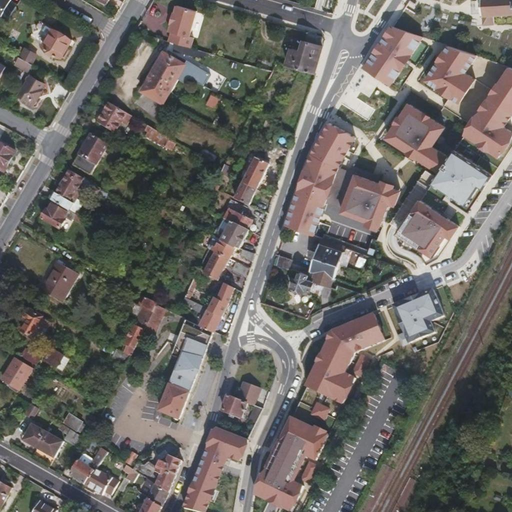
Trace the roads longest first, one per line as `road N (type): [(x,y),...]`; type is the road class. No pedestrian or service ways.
road 1 (residential): [(284,349),(322,322),(456,266),(511,187)]
road 2 (primary): [(349,43),(304,141),(254,287)]
road 3 (primary): [(231,348),(175,511)]
road 4 (primary): [(246,511),(258,448),(287,377),(284,349)]
road 5 (unclassified): [(53,144),(119,34)]
road 6 (residential): [(106,511),(0,451)]
